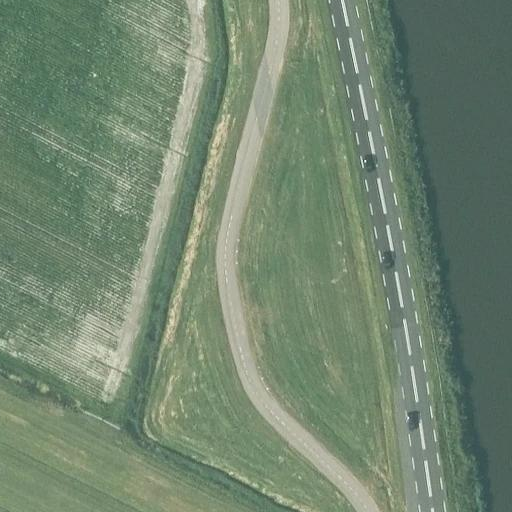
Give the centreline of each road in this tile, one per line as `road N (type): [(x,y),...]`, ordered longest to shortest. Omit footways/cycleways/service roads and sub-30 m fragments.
road 1 (unclassified): [(366,511),(254,393),(229,304),(224,249),(273,53),(278,0)]
road 2 (primary): [(431,511),(396,268),(341,0)]
